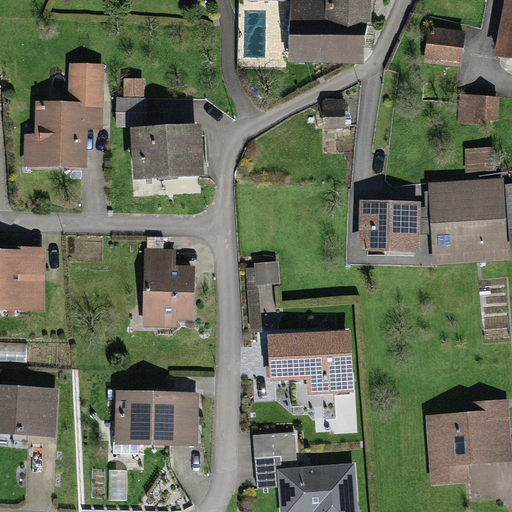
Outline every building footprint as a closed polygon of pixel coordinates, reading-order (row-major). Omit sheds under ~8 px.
[(323,0),(323,4),(290,4),(289,62),(358,63),(358,28),(365,28),(366,0),(323,0)] [(511,0),(502,0),(490,61),(511,65),(511,0)] [(430,33),(420,91),(446,96),(456,37),(430,33)] [(80,168),(82,127),(96,128),(97,91),(73,91),(72,110),(29,108),(27,166),(80,168)] [(495,100),(464,99),(464,127),(494,127),(495,100)] [(142,104),(118,104),(118,128),(142,128),(142,104)] [(340,105),(321,105),(322,130),(341,130),(340,105)] [(195,133),(125,135),(126,180),(196,178),(195,133)] [(500,190),(430,193),(433,265),(503,262),(500,190)] [(416,206),(356,206),(356,252),(416,252),(416,206)] [(40,256),(0,255),(0,310),(38,311),(40,256)] [(170,256),(141,256),(139,325),(168,325),(168,316),(186,317),(187,274),(170,273),(170,256)] [(344,337),(267,339),(268,382),(304,381),(304,393),(345,392),(344,337)] [(53,394),(0,391),(0,436),(51,438),(53,394)] [(193,400),(113,399),(112,450),(138,451),(139,443),(192,444),(193,400)] [(468,418),(424,418),(425,480),(462,480),(462,465),(504,465),(503,409),(468,409),(468,418)] [(357,511),(354,464),(277,469),(279,511),(357,511)]
